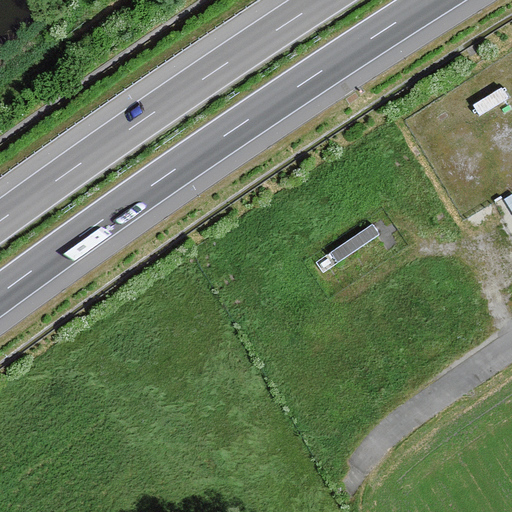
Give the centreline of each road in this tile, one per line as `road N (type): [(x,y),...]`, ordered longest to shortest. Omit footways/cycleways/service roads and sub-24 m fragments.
road 1 (motorway): [(0,293),(431,0)]
road 2 (motorway): [(322,0),(0,220)]
road 3 (unclassified): [(511,347),(391,432),(355,470)]
